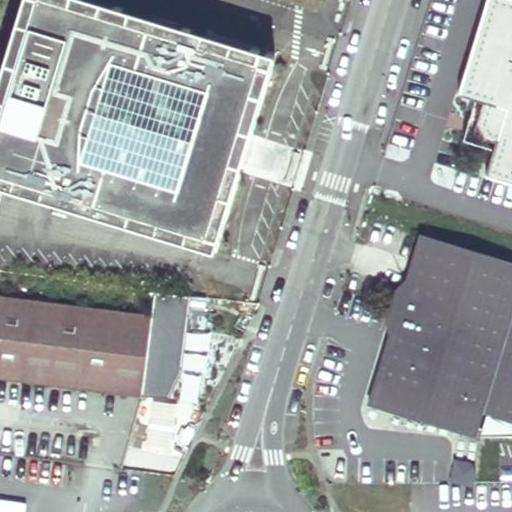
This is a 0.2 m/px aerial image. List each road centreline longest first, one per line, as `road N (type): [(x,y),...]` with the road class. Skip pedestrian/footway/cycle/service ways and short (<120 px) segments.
road 1 (unclassified): [(268,400),(391,0)]
road 2 (unclassified): [(268,400),(214,508)]
